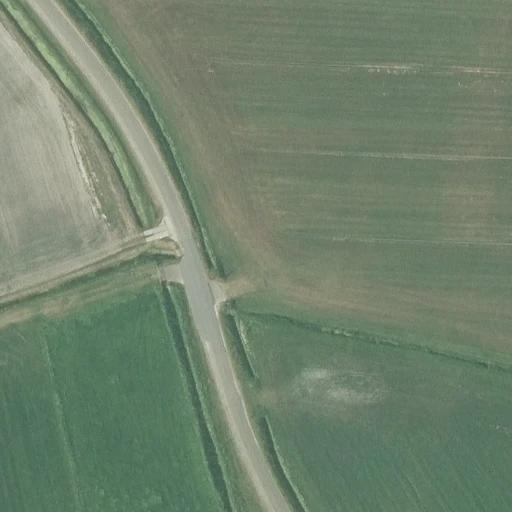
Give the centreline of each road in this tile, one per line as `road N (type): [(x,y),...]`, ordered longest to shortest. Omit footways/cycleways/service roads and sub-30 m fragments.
road 1 (unclassified): [(276,511),(151,159),(100,77),(37,0)]
road 2 (track): [(0,327),(157,274),(193,270)]
road 3 (track): [(0,290),(177,226)]
